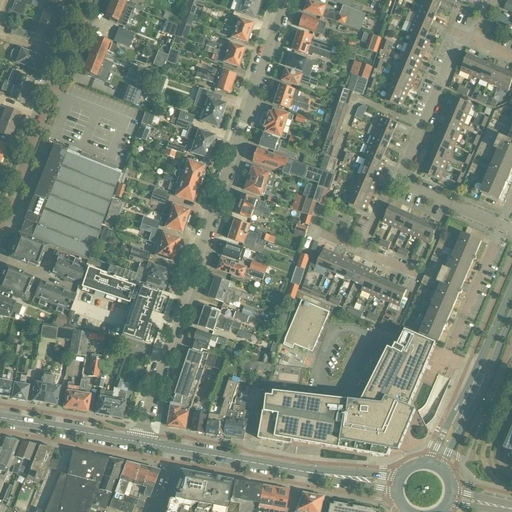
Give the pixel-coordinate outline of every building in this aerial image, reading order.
[(33,1),(30,0),(19,0),(19,2),(15,1),(10,12),(22,16),(26,5),(30,7),(33,1)] [(112,0),(111,0),(105,16),(109,18),(108,21),(125,28),(131,12),(132,13),(134,9),(125,5),(112,0)] [(112,0),(125,5),(134,9),(136,4),(131,3),(132,0),(112,0)] [(202,10),(204,4),(196,1),(193,0),(188,0),(184,12),(194,15),(197,8),(202,10)] [(337,0),(337,3),(343,6),(362,13),(364,7),(346,0),(337,0)] [(439,7),(441,0),(422,0),(420,5),(444,15),(446,12),(440,9),(439,7)] [(511,1),(507,0),(506,0),(503,10),(511,13),(511,1)] [(259,8),(237,1),(234,12),(254,19),(256,12),(257,13),(259,8)] [(339,14),(337,14),(337,13),(334,12),(334,13),(326,10),(327,6),(311,1),(310,2),(309,1),(308,4),(307,4),(305,10),(306,11),(305,12),(345,25),(362,31),(367,15),(362,13),(343,6),(342,7),(340,14),(339,14)] [(136,4),(134,9),(143,13),(144,8),(136,4)] [(420,5),(416,14),(433,21),(435,17),(437,16),(443,19),(444,15),(420,5)] [(37,14),(40,16),(37,22),(53,28),(58,16),(40,9),(37,14)] [(184,12),(180,24),(190,28),(192,22),(198,24),(201,17),(194,15),(184,12)] [(171,16),(165,13),(162,18),(168,21),(171,16)] [(431,25),(433,21),(416,14),(412,23),(436,34),(438,30),(432,28),(431,25)] [(511,21),(511,20),(501,15),(496,27),(508,32),(511,21)] [(300,26),(300,28),(322,35),(322,34),(323,34),(325,30),(324,28),(326,23),(304,16),(302,21),(301,21),(300,25),(300,26)] [(223,25),(226,26),(250,34),(252,29),(251,28),(252,24),(231,17),(230,22),(225,20),(223,25)] [(35,29),(36,29),(34,34),(49,40),(53,28),(37,22),(35,28),(35,29)] [(408,33),(413,36),(413,35),(430,42),(425,40),(426,36),(429,35),(435,37),(436,34),(412,23),(408,33)] [(175,36),(186,40),(190,28),(180,24),(175,36)] [(224,31),(232,33),(231,38),(246,43),(247,39),(248,39),(250,34),(226,26),(224,31)] [(17,30),(9,27),(7,34),(28,40),(31,34),(18,29),(17,30)] [(119,28),(116,35),(131,41),(134,34),(119,28)] [(317,48),(330,53),(333,46),(313,39),(314,37),(298,32),(297,33),(296,36),(297,37),(295,41),(317,48)] [(128,48),(131,41),(116,35),(113,42),(128,48)] [(377,54),(382,39),(371,35),(366,50),(377,54)] [(413,35),(413,36),(409,44),(426,52),(430,42),(413,35)] [(205,46),(206,46),(225,53),(241,58),(241,57),(242,57),(243,54),(242,53),(244,49),(229,44),(227,48),(207,41),(207,42),(206,41),(206,40),(199,37),(197,44),(200,45),(205,46)] [(97,38),(90,55),(103,60),(112,63),(120,67),(122,62),(114,59),(105,56),(107,51),(113,54),(117,46),(97,38)] [(313,54),(328,59),(330,53),(317,48),(310,46),(295,41),(294,45),(293,45),(291,49),(292,50),(292,51),(312,57),(313,54)] [(348,45),(337,41),(335,48),(346,51),(348,45)] [(409,44),(405,54),(422,61),(426,52),(409,44)] [(241,59),(241,58),(225,53),(206,46),(205,46),(200,45),(199,48),(204,51),(215,55),(213,61),(221,64),(222,62),(237,68),(239,63),(240,63),(241,60),(241,59)] [(170,49),(168,54),(178,58),(180,53),(170,49)] [(13,59),(14,61),(16,63),(34,69),(35,67),(37,68),(40,60),(38,59),(39,56),(21,50),(18,50),(16,51),(13,53),(12,56),(13,59)] [(418,70),(422,61),(405,54),(401,63),(418,70)] [(90,55),(84,71),(87,73),(86,76),(105,83),(111,68),(112,63),(103,60),(90,55)] [(301,74),(310,77),(315,63),(291,55),(290,56),(289,56),(288,60),(288,61),(287,66),(301,71),(301,74)] [(477,59),(467,55),(460,71),(470,76),(477,59)] [(342,68),(344,61),(335,59),(333,66),(342,68)] [(470,76),(479,80),(486,63),(477,59),(470,76)] [(401,63),(397,72),(414,79),(418,70),(401,63)] [(496,67),(486,63),(479,80),(488,84),(496,67)] [(130,64),(128,70),(134,72),(137,66),(130,64)] [(367,80),(372,67),(362,64),(357,77),(358,77),(367,80)] [(488,84),(498,88),(505,71),(496,67),(488,84)] [(212,69),(211,72),(199,68),(197,73),(232,85),(233,81),(234,81),(236,76),(235,76),(235,75),(220,70),(220,72),(212,69)] [(13,70),(7,84),(12,86),(28,92),(33,80),(20,75),(20,73),(13,70)] [(319,81),(317,80),(307,77),(286,70),(284,75),(283,76),(282,79),(283,80),(282,81),(299,87),(301,82),(309,84),(313,85),(317,87),(319,81)] [(511,81),(511,73),(505,71),(498,88),(508,92),(511,81)] [(410,89),(414,79),(397,72),(393,82),(410,89)] [(232,85),(197,73),(195,78),(215,84),(214,89),(229,94),(229,93),(230,94),(231,89),(230,89),(232,85)] [(367,80),(358,77),(353,92),(363,95),(368,80),(367,80)] [(393,82),(389,91),(406,98),(410,89),(393,82)] [(4,83),(1,90),(8,93),(7,98),(9,99),(23,104),(28,92),(12,86),(7,84),(4,83)] [(154,93),(160,96),(164,85),(158,83),(154,93)] [(125,85),(119,100),(135,106),(141,91),(125,85)] [(278,89),(276,95),(297,102),(309,106),(308,105),(310,100),(298,97),(300,92),(281,86),(279,90),(278,89)] [(199,88),(192,107),(199,109),(201,110),(222,117),(224,110),(223,109),(224,105),(219,103),(221,96),(199,88)] [(352,92),(350,91),(341,88),(336,103),(348,106),(352,92)] [(401,108),(406,98),(389,91),(385,101),(401,108)] [(274,105),(293,111),(295,106),(308,111),(309,106),(297,102),(276,95),(274,100),(276,101),(274,105)] [(455,98),(451,109),(468,116),(472,105),(455,98)] [(0,119),(1,120),(15,126),(20,114),(1,106),(3,102),(0,100),(0,112),(1,113),(0,116),(0,119)] [(332,114),(344,118),(348,106),(336,103),(332,114)] [(360,114),(374,124),(379,117),(365,107),(360,114)] [(464,124),(468,116),(451,109),(447,117),(464,124)] [(201,110),(198,121),(217,128),(218,123),(220,124),(222,117),(201,110)] [(270,113),(268,120),(286,127),(288,120),(292,122),(294,117),(274,110),(273,114),(270,113)] [(178,119),(178,120),(180,120),(192,125),(195,116),(181,112),(178,119)] [(332,114),(328,125),(340,129),(344,118),(332,114)] [(302,116),(298,115),(296,121),(304,124),(306,116),(303,115),(302,116)] [(483,116),(480,121),(486,124),(489,118),(483,116)] [(395,129),(397,124),(380,117),(376,126),(400,137),(402,134),(396,131),(395,129)] [(460,134),(464,124),(447,117),(443,127),(460,134)] [(15,126),(1,120),(0,119),(0,133),(10,138),(15,126)] [(185,139),(192,141),(212,148),(214,141),(212,140),(214,136),(194,129),(193,125),(192,125),(180,120),(178,120),(176,125),(176,126),(188,130),(185,139)] [(266,133),(286,140),(288,134),(284,133),(286,127),(268,120),(265,128),(268,129),(266,133)] [(328,125),(324,140),(335,143),(340,129),(328,125)] [(148,134),(150,129),(141,126),(139,131),(148,134)] [(376,126),(372,136),(389,143),(391,139),(393,138),(399,141),(400,137),(376,126)] [(456,143),(460,134),(443,127),(439,136),(456,143)] [(511,155),(510,155),(511,150),(511,135),(508,144),(506,143),(508,139),(500,136),(501,132),(488,127),(476,155),(489,161),(492,153),(498,155),(482,193),(499,200),(511,169),(511,155)] [(273,155),(293,162),(296,155),(288,152),(288,151),(280,148),(282,141),(264,135),(263,136),(262,137),(261,140),(261,142),(260,146),(274,151),(273,155)] [(387,148),(389,143),(372,136),(368,145),(392,156),(394,153),(388,150),(387,148)] [(452,153),(456,143),(439,136),(435,146),(452,153)] [(290,137),(288,143),(296,146),(298,140),(290,137)] [(319,154),(330,158),(331,158),(335,143),(324,140),(319,154)] [(212,148),(192,141),(188,153),(206,159),(208,153),(210,154),(212,148)] [(170,150),(176,152),(183,155),(185,149),(172,144),(170,150)] [(364,156),(369,158),(369,157),(381,162),(383,158),(385,157),(391,160),(392,156),(368,145),(364,156)] [(53,247),(87,261),(88,261),(89,258),(117,182),(123,184),(128,169),(124,168),(122,173),(121,173),(117,171),(54,146),(24,220),(25,220),(19,235),(53,247)] [(435,146),(431,155),(448,162),(452,153),(435,146)] [(174,159),(176,152),(170,150),(166,149),(164,155),(174,159)] [(325,173),(293,162),(273,155),(258,150),(253,163),(284,173),(283,174),(290,176),(290,175),(319,185),(318,187),(327,190),(330,191),(333,182),(335,176),(325,173)] [(352,155),(350,154),(343,152),(342,156),(348,159),(351,160),(352,159),(351,158),(352,155)] [(444,171),(448,162),(431,155),(427,164),(444,171)] [(369,158),(365,166),(382,174),(386,164),(381,162),(369,157),(369,158)] [(335,176),(337,172),(334,171),(338,160),(331,158),(330,158),(325,173),(335,176)] [(177,168),(178,170),(201,178),(204,171),(202,171),(204,166),(184,160),(183,163),(180,163),(180,164),(178,164),(177,168)] [(472,163),(468,173),(475,175),(479,166),(472,163)] [(440,181),(444,171),(427,164),(423,174),(440,181)] [(365,166),(361,176),(378,183),(382,174),(365,166)] [(250,173),(248,179),(267,186),(267,185),(273,187),(276,176),(253,168),(251,173),(250,173)] [(201,178),(178,170),(177,170),(175,171),(174,175),(175,178),(178,179),(176,185),(195,191),(197,185),(199,185),(201,178)] [(174,178),(164,175),(162,180),(172,183),(174,178)] [(374,193),(378,183),(361,176),(357,185),(374,193)] [(245,191),(263,197),(267,186),(248,179),(246,185),(247,186),(245,191)] [(195,191),(176,185),(172,196),(191,203),(193,198),(194,199),(197,192),(195,191)] [(357,185),(353,194),(370,202),(374,193),(357,185)] [(323,205),(327,190),(318,187),(315,186),(310,200),(316,202),(323,205)] [(154,188),(152,193),(169,199),(171,193),(154,188)] [(150,200),(166,206),(169,199),(152,193),(150,200)] [(365,212),(370,202),(353,194),(349,204),(365,212)] [(265,209),(267,203),(242,195),(239,205),(264,213),(264,212),(269,214),(270,210),(265,209)] [(265,196),(264,200),(274,204),(276,199),(265,196)] [(299,212),(305,214),(311,216),(316,202),(310,200),(303,198),(299,212)] [(112,200),(108,212),(109,212),(118,215),(119,211),(122,204),(112,200)] [(163,209),(162,214),(186,223),(189,215),(187,215),(189,211),(171,205),(169,205),(168,208),(166,208),(165,208),(164,208),(163,209)] [(262,218),(262,217),(269,220),(271,215),(269,214),(264,212),(264,213),(239,205),(236,214),(251,219),(252,215),(262,218)] [(382,223),(392,227),(400,211),(390,206),(382,223)] [(392,227),(402,231),(409,215),(400,211),(392,227)] [(108,212),(104,225),(113,228),(117,216),(108,212)] [(160,222),(163,223),(161,227),(181,234),(182,230),(184,230),(186,223),(162,214),(160,220),(160,222)] [(305,214),(302,223),(308,225),(311,216),(305,214)] [(402,231),(411,236),(418,219),(409,215),(402,231)] [(144,217),(141,223),(149,226),(150,226),(157,229),(158,229),(159,224),(158,222),(144,217)] [(411,236),(420,240),(428,223),(418,219),(411,236)] [(271,237),(257,232),(259,227),(249,224),(249,225),(235,220),(235,221),(234,221),(232,225),(234,225),(232,230),(269,242),(271,237)] [(453,238),(457,224),(450,222),(446,236),(453,238)] [(430,244),(437,227),(428,223),(420,240),(430,244)] [(306,234),(308,228),(297,224),(295,230),(306,234)] [(269,242),(232,230),(231,234),(229,234),(228,238),(229,238),(229,239),(245,245),(246,241),(270,250),(272,244),(269,242)] [(161,237),(157,236),(154,243),(177,251),(178,248),(177,247),(179,239),(162,233),(161,237)] [(1,266),(0,269),(0,290),(25,300),(26,300),(28,294),(30,288),(32,283),(35,284),(37,280),(34,278),(38,268),(40,264),(42,259),(40,255),(41,255),(35,252),(38,243),(19,235),(18,235),(14,234),(6,255),(1,266)] [(436,286),(439,287),(440,286),(442,287),(422,335),(438,342),(459,294),(462,293),(461,290),(457,288),(457,289),(454,288),(456,282),(461,284),(461,283),(463,284),(481,242),(464,234),(449,272),(446,271),(447,269),(443,267),(446,262),(432,256),(420,284),(434,290),(436,286)] [(102,235),(99,242),(107,244),(109,238),(102,235)] [(440,238),(436,248),(442,251),(446,241),(440,238)] [(152,251),(153,251),(152,255),(172,262),(173,258),(175,258),(177,251),(154,243),(152,251)] [(223,256),(242,262),(246,250),(227,243),(226,245),(226,244),(224,250),(225,250),(223,256)] [(399,248),(397,253),(402,255),(404,250),(406,246),(401,244),(400,248),(399,248)] [(132,247),(130,253),(147,259),(148,259),(150,254),(132,247)] [(320,256),(314,254),(309,267),(315,269),(313,272),(323,276),(326,270),(333,253),(323,249),(320,256)] [(147,259),(130,253),(128,259),(145,265),(145,263),(147,259)] [(333,280),(335,274),(343,257),(333,253),(326,270),(323,276),(333,280)] [(335,274),(345,278),(352,261),(343,257),(335,274)] [(61,277),(65,265),(67,261),(58,258),(56,263),(53,262),(51,267),(54,268),(52,273),(61,277)] [(67,261),(65,265),(61,277),(69,280),(78,260),(75,258),(73,264),(67,261)] [(87,261),(86,264),(108,271),(109,265),(89,258),(88,261),(87,261)] [(81,261),(78,260),(69,280),(79,284),(85,268),(79,266),(81,261)] [(265,274),(249,269),(222,260),(220,263),(219,264),(218,268),(218,269),(218,270),(244,279),(246,274),(263,280),(265,274)] [(305,269),(307,263),(299,261),(297,267),(305,269)] [(345,278),(354,282),(361,265),(352,261),(345,278)] [(252,262),(249,269),(265,274),(268,267),(252,262)] [(136,275),(109,265),(108,271),(107,272),(164,291),(166,284),(164,283),(165,283),(165,282),(167,281),(168,278),(167,276),(169,271),(145,263),(145,265),(144,268),(139,266),(136,275)] [(361,291),(371,269),(361,265),(354,282),(363,286),(361,291)] [(92,291),(94,292),(104,295),(106,296),(116,299),(118,300),(128,303),(129,304),(130,300),(133,301),(135,297),(132,296),(133,293),(136,294),(138,288),(100,275),(101,272),(100,272),(88,268),(81,288),(82,288),(92,291)] [(361,291),(371,295),(378,278),(369,274),(371,269),(361,291)] [(213,284),(212,288),(240,298),(252,302),(254,297),(229,288),(231,283),(215,278),(215,279),(214,279),(212,284),(213,284)] [(371,295),(380,299),(387,282),(378,278),(371,295)] [(40,281),(34,297),(40,299),(38,304),(41,306),(49,285),(40,281)] [(380,299),(390,303),(397,286),(387,282),(380,299)] [(58,288),(49,285),(41,306),(44,307),(46,301),(52,304),(58,288)] [(301,291),(310,294),(315,296),(318,289),(319,288),(314,286),(312,289),(303,285),(301,291)] [(407,290),(397,286),(390,303),(399,307),(407,290)] [(161,294),(141,287),(140,287),(132,313),(130,319),(127,327),(124,326),(121,336),(145,344),(146,341),(149,342),(153,330),(150,329),(151,326),(147,325),(149,318),(152,311),(155,312),(156,309),(160,310),(164,298),(160,297),(161,294)] [(58,288),(52,304),(57,306),(55,311),(58,312),(67,292),(58,288)] [(240,298),(212,288),(211,292),(210,292),(208,297),(209,297),(209,298),(228,305),(230,300),(237,303),(239,302),(240,298)] [(322,290),(318,289),(315,296),(324,300),(327,295),(321,293),(322,290)] [(70,311),(70,310),(75,295),(67,292),(58,312),(61,314),(64,308),(70,311)] [(288,293),(286,299),(292,301),(294,301),(296,295),(288,293)] [(0,316),(13,319),(15,314),(18,315),(22,305),(14,302),(14,303),(0,297),(0,316)] [(283,306),(289,308),(292,301),(285,298),(283,306)] [(295,345),(313,352),(330,313),(302,301),(285,341),(283,345),(293,349),(295,345)] [(202,317),(218,322),(231,327),(233,322),(220,317),(221,313),(205,307),(205,308),(204,308),(203,312),(204,312),(202,317)] [(257,311),(244,307),(242,314),(249,317),(255,319),(257,311)] [(68,317),(63,328),(74,330),(73,330),(75,331),(77,325),(73,323),(72,325),(70,325),(75,312),(70,311),(68,317)] [(236,312),(233,318),(247,323),(248,322),(251,323),(253,318),(249,317),(242,314),(236,312)] [(56,326),(58,327),(63,328),(68,317),(58,314),(54,324),(56,325),(56,326)] [(215,332),(216,328),(229,333),(231,327),(218,322),(202,317),(201,320),(200,320),(198,327),(199,327),(199,326),(215,332)] [(42,324),(39,341),(46,342),(55,344),(55,338),(58,327),(56,326),(42,324)] [(74,330),(63,328),(58,327),(55,338),(72,341),(73,330),(74,330)] [(73,330),(72,341),(69,354),(85,357),(90,333),(75,331),(73,330)] [(253,335),(239,330),(236,336),(250,341),(253,335)] [(233,342),(213,336),(198,331),(196,335),(195,335),(193,340),(194,340),(194,341),(192,349),(202,352),(202,350),(207,352),(211,342),(219,345),(219,344),(226,346),(231,346),(233,342)] [(405,331),(398,346),(396,345),(393,351),(388,348),(366,392),(365,391),(362,397),(364,397),(361,402),(274,392),(273,397),(267,396),(265,412),(263,412),(259,439),(292,445),(293,441),(388,458),(391,451),(399,452),(416,411),(409,407),(436,344),(405,331)] [(105,346),(106,339),(91,335),(89,342),(105,346)] [(11,354),(18,355),(20,346),(13,344),(11,354)] [(197,373),(202,359),(207,360),(209,353),(203,353),(203,354),(190,350),(175,395),(188,399),(193,401),(202,375),(197,373)] [(218,355),(209,353),(207,360),(205,365),(214,368),(218,356),(218,355)] [(263,363),(272,365),(273,365),(274,357),(271,356),(269,355),(265,354),(263,363)] [(87,376),(96,378),(97,378),(101,360),(100,360),(101,356),(91,355),(91,359),(87,376)] [(226,359),(218,356),(214,368),(222,371),(226,359)] [(20,373),(26,374),(27,370),(29,361),(23,360),(20,373)] [(251,369),(257,370),(259,363),(246,360),(243,369),(250,371),(251,369)] [(259,363),(257,370),(271,373),(272,365),(263,363),(259,363)] [(0,395),(3,396),(2,397),(7,398),(7,397),(8,397),(13,372),(8,371),(7,376),(2,375),(1,380),(0,386),(0,395)] [(34,403),(37,404),(38,402),(44,403),(48,376),(43,375),(41,383),(34,382),(31,401),(32,401),(34,403)] [(14,383),(11,398),(11,399),(26,402),(28,385),(25,385),(27,376),(20,376),(19,384),(14,383)] [(54,406),(55,405),(57,406),(60,386),(53,385),(54,377),(48,376),(44,403),(49,404),(51,406),(54,406)] [(219,434),(224,435),(227,416),(230,410),(240,379),(233,376),(232,379),(230,378),(221,406),(213,404),(210,411),(206,434),(219,436),(219,434)] [(120,390),(123,381),(122,381),(123,379),(118,377),(117,379),(116,379),(113,388),(120,390)] [(104,379),(97,378),(96,378),(95,387),(102,388),(104,379)] [(264,390),(267,380),(262,378),(258,388),(264,390)] [(88,381),(81,379),(79,387),(75,410),(86,412),(90,394),(89,394),(90,386),(87,386),(88,381)] [(74,384),(68,382),(63,408),(75,410),(79,387),(73,386),(74,384)] [(113,388),(113,392),(112,398),(108,416),(121,419),(123,410),(124,410),(125,404),(124,404),(126,394),(119,392),(120,390),(113,388)] [(100,390),(96,414),(108,416),(112,398),(113,392),(100,390)] [(240,407),(242,399),(247,400),(248,395),(241,394),(240,398),(237,397),(234,406),(233,411),(230,410),(227,416),(224,435),(226,436),(225,437),(231,438),(231,437),(234,437),(240,407)] [(172,403),(174,403),(174,404),(175,404),(174,407),(188,409),(189,408),(190,409),(193,401),(188,399),(175,395),(172,403)] [(237,439),(243,440),(243,439),(244,439),(249,412),(245,411),(247,400),(242,399),(240,407),(234,437),(237,438),(237,439)] [(189,412),(188,412),(188,409),(174,407),(175,404),(174,404),(174,403),(172,403),(168,427),(186,430),(189,412)] [(196,412),(195,414),(194,413),(193,421),(194,421),(192,431),(204,433),(208,414),(196,412)] [(511,465),(511,428),(503,448),(506,449),(504,453),(505,458),(507,463),(511,465)] [(0,489),(1,485),(9,465),(10,466),(20,442),(18,440),(16,439),(14,438),(9,437),(6,437),(3,437),(1,439),(0,439),(0,489)] [(20,442),(10,466),(13,467),(10,472),(16,474),(17,471),(28,444),(20,442)] [(17,471),(18,472),(21,473),(27,460),(30,461),(37,446),(28,444),(17,471)] [(47,471),(53,449),(39,446),(26,479),(41,486),(43,482),(47,471)] [(88,511),(92,505),(95,497),(108,459),(72,452),(72,453),(73,453),(67,475),(60,473),(44,511),(39,511),(38,511),(37,511),(88,511)] [(108,459),(95,497),(93,506),(105,510),(114,481),(115,481),(122,462),(108,459)] [(49,469),(56,471),(58,463),(50,461),(49,469)] [(126,463),(112,497),(118,499),(125,502),(126,500),(127,496),(139,466),(126,463)] [(141,489),(149,469),(139,466),(127,496),(126,500),(125,502),(129,504),(134,506),(136,506),(141,489)] [(156,470),(149,469),(142,487),(146,488),(143,496),(149,498),(159,471),(156,470)] [(183,511),(184,503),(227,511),(229,503),(227,502),(231,482),(232,481),(230,480),(230,481),(220,479),(220,478),(219,478),(219,479),(214,478),(214,477),(213,477),(213,478),(203,476),(203,475),(202,475),(191,473),(179,471),(168,498),(168,499),(169,499),(174,500),(170,511),(165,509),(164,509),(163,510),(164,510),(162,511),(183,511)] [(255,511),(256,509),(260,490),(261,486),(234,481),(230,503),(227,511),(255,511)] [(0,497),(0,500),(6,503),(12,487),(6,484),(0,497)] [(275,489),(261,486),(260,490),(256,509),(255,511),(268,511),(269,510),(271,511),(275,489)] [(284,511),(288,491),(275,489),(271,511),(273,511),(272,511),(284,511)] [(307,511),(311,495),(301,493),(301,494),(294,511),(307,511)] [(311,495),(307,511),(319,511),(323,497),(311,495)] [(108,507),(114,509),(118,499),(112,497),(111,501),(108,507)] [(125,502),(118,499),(114,509),(120,511),(123,505),(125,502)] [(121,511),(125,511),(129,504),(125,502),(123,505),(120,511),(121,511)] [(329,505),(327,511),(373,511),(374,511),(332,503),(332,506),(329,505)]
